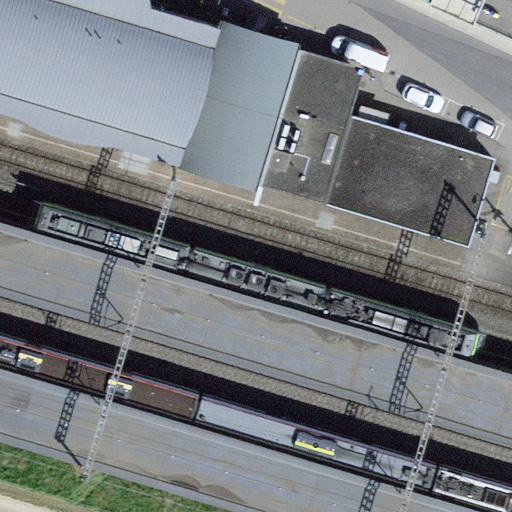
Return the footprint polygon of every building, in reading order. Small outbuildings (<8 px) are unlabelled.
[(147,10),(149,2),(148,0),(0,0),(0,107),(176,159),(213,41),(144,20),(147,10)] [(215,31),(213,41),(176,159),(260,184),(301,49),(302,43),(219,18),(215,31)] [(366,67),(301,49),(260,184),(326,204),(332,182),(353,115),(366,67)] [(472,223),(492,156),(361,117),(353,115),(332,182),(342,185),(356,189),(409,205),(412,195),(430,200),(427,210),(472,223)] [(0,283),(511,435),(511,375),(0,223),(0,283)] [(485,511),(0,368),(0,434),(261,511),(485,511)]
